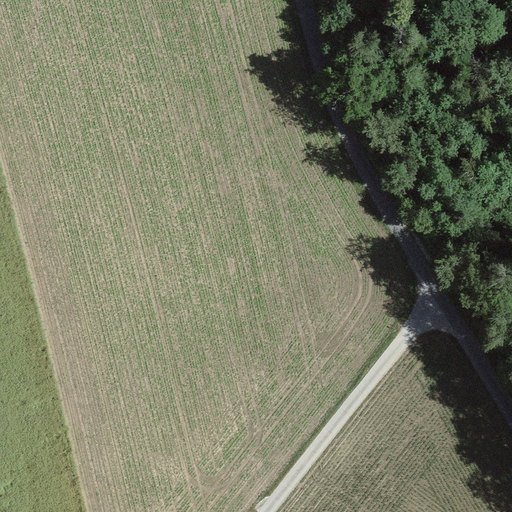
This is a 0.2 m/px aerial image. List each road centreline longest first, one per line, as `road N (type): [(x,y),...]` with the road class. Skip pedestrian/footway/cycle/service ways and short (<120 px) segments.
road 1 (unclassified): [(511,409),(329,114),(297,0)]
road 2 (track): [(434,280),(253,511)]
